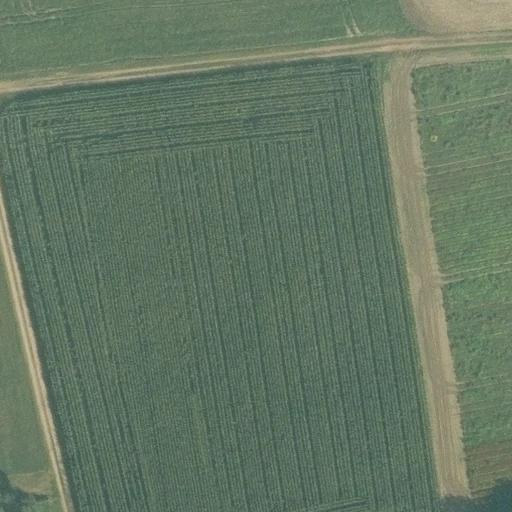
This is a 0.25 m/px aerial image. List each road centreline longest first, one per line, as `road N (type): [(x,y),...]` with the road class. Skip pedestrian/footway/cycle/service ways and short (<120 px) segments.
road 1 (track): [(0,98),(511,45)]
road 2 (track): [(65,511),(0,222)]
